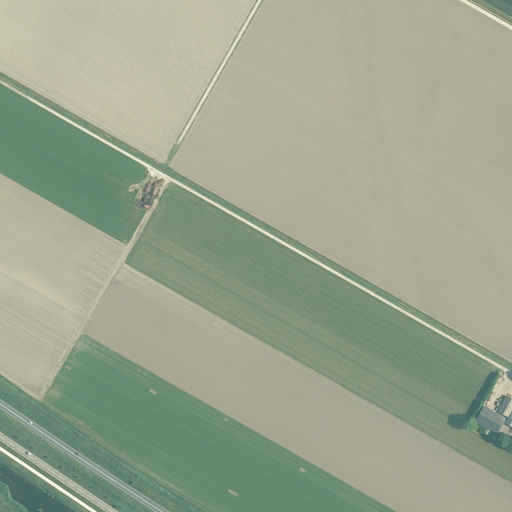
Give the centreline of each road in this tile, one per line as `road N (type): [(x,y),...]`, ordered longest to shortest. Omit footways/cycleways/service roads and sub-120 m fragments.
road 1 (trunk): [(162,511),(0,404)]
road 2 (unknown): [(179,141),(259,0)]
road 3 (secondary): [(111,511),(0,436)]
